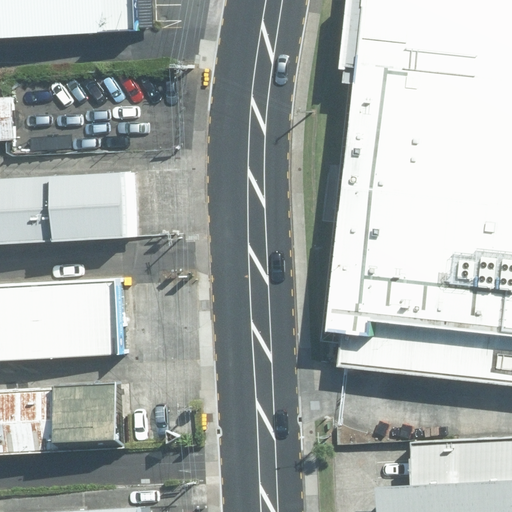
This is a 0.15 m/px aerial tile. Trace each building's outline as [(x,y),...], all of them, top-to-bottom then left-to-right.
[(147,0),(0,0),(0,36),(149,30),(147,0)] [(511,0),(368,0),(362,78),(374,79),(344,327),(354,328),(351,364),(511,377),(511,0)] [(26,95),(0,95),(0,139),(27,138),(26,95)] [(139,172),(0,177),(0,240),(142,234),(139,172)] [(135,291),(0,296),(0,375),(139,369),(135,291)] [(152,396),(0,403),(0,466),(155,460),(152,396)] [(511,511),(511,436),(417,440),(419,483),(392,484),(392,511),(511,511)]
